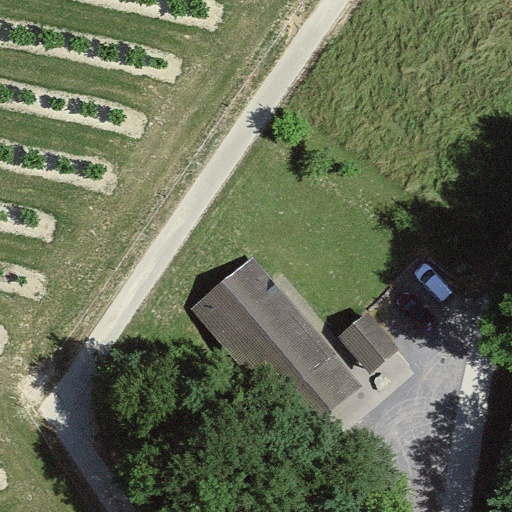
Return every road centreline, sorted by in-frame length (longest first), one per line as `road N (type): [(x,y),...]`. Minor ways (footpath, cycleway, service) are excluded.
road 1 (track): [(127,511),(58,412),(64,396),(335,0)]
road 2 (track): [(459,511),(494,312),(511,271)]
